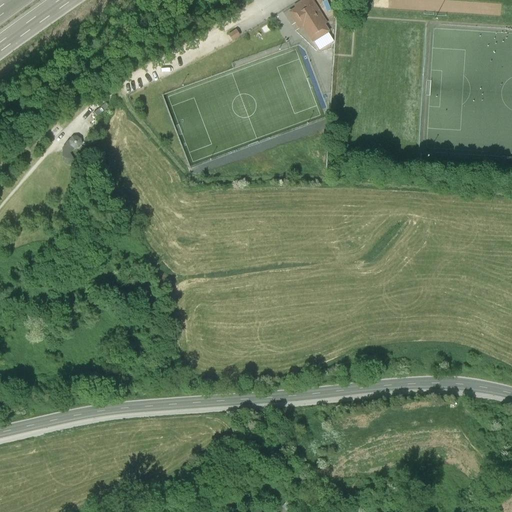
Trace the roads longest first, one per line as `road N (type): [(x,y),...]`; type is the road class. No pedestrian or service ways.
road 1 (secondary): [(0,432),(143,406),(411,384),(511,394)]
road 2 (track): [(114,90),(188,177),(201,182),(511,193)]
road 3 (residential): [(267,0),(114,90)]
